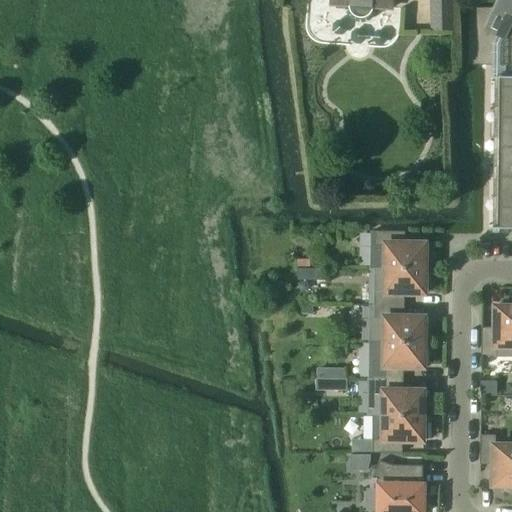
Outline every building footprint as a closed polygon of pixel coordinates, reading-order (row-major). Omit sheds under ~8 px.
[(325,0),(326,0),(326,1),(327,2),(328,2),(329,3),(330,3),(331,3),(332,4),(332,6),(349,7),(349,8),(349,9),(349,10),(349,11),(349,12),(350,13),(350,14),(351,15),(352,16),(353,17),(354,18),(355,19),(356,19),(357,19),(358,20),(359,20),(360,20),(361,20),(362,20),(363,20),(364,20),(365,19),(366,19),(367,18),(368,18),(369,17),(370,16),(371,15),(371,14),(372,14),(372,13),(373,12),(373,11),(373,10),(373,9),(392,10),(392,0),(325,0)] [(451,0),(428,0),(430,32),(453,31),(451,0)] [(511,0),(502,0),(498,9),(469,8),(468,66),(481,66),(492,66),(496,66),(503,66),(511,65),(511,0)] [(511,77),(493,78),(493,80),(500,80),(499,108),(511,108),(511,77)] [(511,108),(499,108),(499,138),(511,138),(511,108)] [(511,138),(499,138),(499,168),(511,168),(511,138)] [(511,168),(499,168),(498,198),(511,198),(511,168)] [(511,198),(498,198),(498,227),(498,230),(511,229),(511,198)] [(371,232),(371,269),(375,269),(385,269),(425,270),(425,263),(429,263),(429,249),(426,249),(426,245),(405,245),(405,232),(376,232),(371,232)] [(428,291),(428,276),(425,276),(425,270),(375,269),(375,306),(404,306),(404,294),(425,294),(425,291),(428,291)] [(482,328),(482,357),(497,358),(511,357),(511,304),(500,304),(500,307),(496,307),(496,328),(482,328)] [(370,306),(370,342),(374,342),(380,343),(425,343),(425,336),(428,337),(428,322),(425,322),(425,319),(404,318),(404,306),(375,306),(370,306)] [(370,342),(369,379),(374,379),(403,380),(403,368),(424,368),(424,364),(428,364),(428,350),(424,350),(425,343),(380,343),(374,342),(370,342)] [(374,379),(374,393),(384,393),(383,416),(424,417),(424,410),(427,410),(427,396),(424,396),(424,392),(403,392),(403,380),(374,379)] [(427,438),(427,423),(424,423),(424,417),(383,416),(375,416),(374,423),(375,425),(376,426),(377,428),(378,430),(380,431),(379,439),(373,439),(373,453),(402,453),(402,441),(423,441),(423,438),(427,438)] [(511,486),(511,446),(496,446),(496,436),(481,436),(480,465),(494,465),(494,486),(497,486),(497,489),(511,489),(511,486)] [(423,492),(423,481),(424,481),(424,479),(423,479),(423,466),(393,466),(380,461),(373,479),(372,479),(372,480),(377,480),(377,487),(380,487),(379,511),(422,511),(423,510),(425,507),(427,504),(427,501),(427,498),(425,495),(423,492)]
